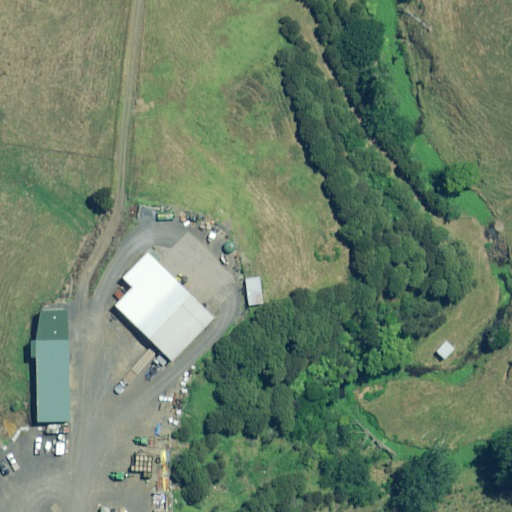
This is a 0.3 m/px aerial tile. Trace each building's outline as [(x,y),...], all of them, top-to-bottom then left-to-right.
[(214,318),(147,253),(122,278),(132,288),(114,306),(172,362),(214,318)] [(262,304),(259,277),(244,279),(248,306),(262,304)] [(453,349),(445,341),(435,352),(444,360),(453,349)] [(66,422),(66,343),(34,343),(34,383),(37,383),(38,422),(66,422)] [(167,481),(168,462),(144,460),(144,451),(126,450),(124,478),(167,481)]
